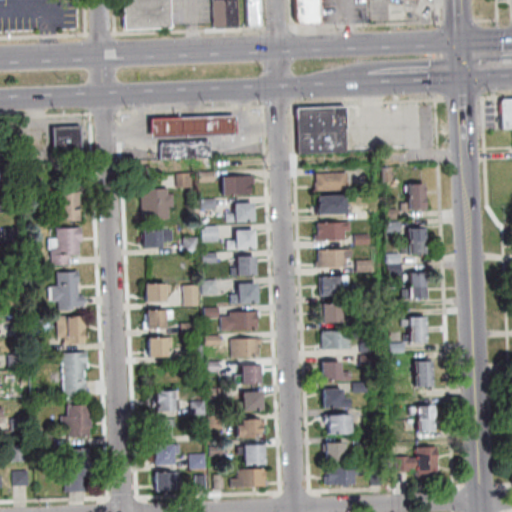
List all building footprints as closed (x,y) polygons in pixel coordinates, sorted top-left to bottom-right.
[(170,28),(170,22),(169,0),(122,0),(122,28),(170,28)] [(211,0),(211,21),(211,27),(236,27),(236,0),(211,0)] [(259,0),(245,0),(245,25),(259,25),(259,0)] [(299,22),(302,23),(321,22),(320,0),(297,0),(298,19),(299,22)] [(511,127),(503,128),(501,100),(503,98),(505,97),(511,96),(511,127)] [(300,152),(348,150),(346,105),(298,107),(300,152)] [(153,135),(152,117),(236,114),(237,132),(153,135)] [(82,124),(83,150),(55,152),(54,125),(82,124)] [(212,156),(163,158),(163,142),(212,140),(212,156)] [(380,165),(381,180),(391,180),(391,164),(380,165)] [(1,180),(1,170),(17,169),(17,179),(1,180)] [(201,182),(200,171),(216,171),(217,181),(201,182)] [(345,188),(345,171),(313,171),(313,188),(345,188)] [(194,173),(194,187),(179,187),(179,174),(194,173)] [(223,175),(255,174),(255,182),(252,182),(252,193),(223,193),(223,175)] [(27,178),(43,178),(43,190),(27,191),(27,178)] [(423,182),(405,182),(405,208),(423,208),(423,182)] [(169,187),(169,194),(175,193),(175,205),(169,206),(170,217),(144,218),(143,188),(169,187)] [(16,210),(1,210),(0,192),(16,192),(16,210)] [(61,192),(81,192),(82,220),(62,220),(61,192)] [(314,211),(344,211),(344,193),(314,193),(314,211)] [(218,208),(200,209),(200,198),(218,198),(218,208)] [(228,220),(255,219),(254,200),(236,201),(236,211),(228,211),(228,220)] [(356,203),(357,218),(370,217),(369,202),(356,203)] [(397,207),(382,208),(382,218),(397,217),(397,207)] [(313,238),(347,238),(347,220),(313,220),(313,238)] [(384,220),(384,231),(400,230),(400,220),(384,220)] [(204,241),(204,226),(220,225),(220,241),(204,241)] [(405,226),(406,252),(423,252),(423,226),(405,226)] [(6,242),(6,228),(20,227),(21,242),(6,242)] [(82,227),(83,241),(80,241),(81,254),(71,254),(71,264),(53,264),(53,248),(51,248),(50,239),(58,238),(58,228),(82,227)] [(173,228),(174,240),(162,240),(162,247),(146,247),(145,229),(173,228)] [(229,248),(256,246),(255,228),(236,229),(237,238),(229,239),(229,248)] [(353,233),(354,243),(368,243),(367,232),(353,233)] [(185,237),(199,237),(200,250),(186,251),(185,237)] [(314,265),(349,265),(349,247),(314,247),(314,265)] [(218,261),(205,262),(204,252),(218,252),(218,261)] [(400,261),(400,254),(384,255),(384,262),(400,261)] [(257,274),(239,274),(239,256),(256,255),(257,274)] [(355,259),(355,269),(370,268),(369,258),(355,259)] [(59,272),(80,271),(80,282),(79,282),(80,295),(85,295),(85,305),(74,305),(74,308),(60,309),(60,300),(54,301),(53,285),(59,285),(59,272)] [(425,297),(425,272),(401,272),(401,297),(425,297)] [(318,274),(318,294),(344,294),(344,274),(318,274)] [(204,293),(204,280),(218,279),(219,293),(204,293)] [(145,283),(171,282),(171,291),(165,291),(165,300),(146,301),(145,283)] [(232,302),(259,301),(258,282),(239,283),(240,293),(232,293),(232,302)] [(199,284),(200,304),(186,305),(185,285),(199,284)] [(8,304),(8,290),(21,290),(22,304),(8,304)] [(320,321),(341,321),(341,305),(320,305),(320,321)] [(220,317),(207,317),(206,307),(220,306),(220,317)] [(148,309),(166,308),(166,326),(148,326),(148,309)] [(223,329),(259,328),(258,311),(230,312),(231,315),(222,316),(223,329)] [(58,316),(85,315),(86,343),(65,343),(65,337),(59,337),(58,316)] [(424,340),(424,315),(407,315),(407,340),(424,340)] [(183,323),(199,322),(199,332),(183,332),(183,323)] [(319,347),(347,347),(347,330),(319,330),(319,347)] [(208,345),(208,335),(222,335),(222,344),(208,345)] [(51,350),(35,351),(34,336),(51,336),(51,350)] [(150,337),(168,337),(169,355),(151,355),(150,337)] [(230,355),(260,355),(260,337),(230,337),(230,355)] [(358,341),(359,351),(374,350),(373,340),(358,341)] [(401,341),(388,341),(388,350),(401,350),(401,341)] [(203,345),(203,358),(188,359),(188,346),(203,345)] [(65,353),(88,352),(88,367),(84,367),(85,380),(88,379),(89,394),(67,395),(65,353)] [(24,366),(10,366),(10,354),(23,354),(24,366)] [(430,359),(413,359),(413,386),(430,386),(430,359)] [(320,379),(347,379),(347,369),(338,369),(338,360),(320,360),(320,379)] [(221,371),(207,371),(207,362),(220,361),(221,371)] [(243,364),(261,364),(262,383),(243,383),(243,364)] [(352,380),(353,390),(366,390),(366,380),(352,380)] [(320,406),(346,406),(346,396),(340,396),(340,387),(320,387),(320,406)] [(209,398),(209,388),(222,388),(222,397),(209,398)] [(159,410),(158,391),(180,390),(180,409),(159,410)] [(244,391),(263,390),(263,409),(245,409),(244,391)] [(193,402),(206,401),(207,413),(193,414),(193,402)] [(68,405),(92,404),(93,427),(91,427),(91,435),(70,436),(69,427),(63,427),(63,416),(69,416),(68,405)] [(415,429),(432,429),(432,404),(415,404),(415,429)] [(322,413),(322,432),(349,432),(349,413),(322,413)] [(224,428),(211,428),(211,415),(223,415),(224,428)] [(13,418),(28,418),(29,429),(13,430),(13,418)] [(171,436),(155,437),(155,419),(170,418),(171,436)] [(237,437),(261,436),(260,418),(243,418),(243,423),(237,423),(237,437)] [(206,430),(207,440),(192,441),(192,431),(206,430)] [(57,446),(42,446),(42,433),(56,433),(57,446)] [(362,436),(363,455),(381,455),(381,436),(362,436)] [(342,440),(322,440),(322,459),(342,459),(342,440)] [(174,443),(174,444),(181,444),(181,452),(174,452),(175,463),(156,464),(155,444),(174,443)] [(243,444),(265,443),(265,463),(244,464),(243,444)] [(28,444),(28,460),(12,461),(12,445),(28,444)] [(435,445),(415,445),(415,474),(435,474),(435,445)] [(211,456),(211,446),(224,446),(225,456),(211,456)] [(93,475),(86,475),(86,489),(67,490),(66,462),(73,462),(73,449),(92,448),(93,475)] [(208,467),(192,468),(192,454),(207,453),(208,467)] [(410,456),(394,456),(394,469),(410,469),(410,456)] [(322,484),(352,484),(352,465),(322,465),(322,484)] [(233,487),(232,478),(239,478),(239,469),(266,468),(266,486),(233,487)] [(369,469),(369,484),(381,484),(380,469),(369,469)] [(30,484),(16,485),(15,471),(30,470),(30,484)] [(157,471),(175,471),(175,472),(182,472),(182,481),(175,481),(176,490),(157,490),(157,471)] [(225,489),(216,489),(216,475),(225,474),(225,489)] [(198,490),(197,475),(207,475),(208,490),(198,490)]
